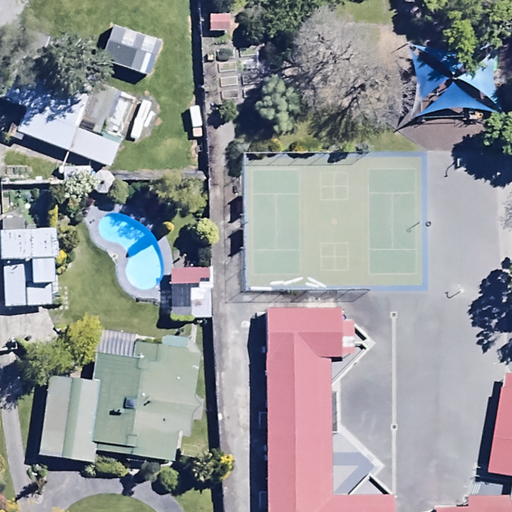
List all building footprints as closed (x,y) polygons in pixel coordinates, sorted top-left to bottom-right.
[(23,117),(14,139),(107,174),(116,151),(73,135),(81,114),(12,88),(4,109),(23,117)] [(111,137),(141,148),(154,112),(124,101),(111,137)] [(8,157),(0,185),(0,187),(46,200),(55,171),(8,157)] [(0,224),(0,269),(2,269),(3,313),(53,312),(52,268),(56,268),(55,237),(20,238),(20,224),(0,224)] [(208,294),(185,294),(185,309),(167,309),(167,322),(208,322),(208,294)] [(333,306),(263,307),(266,511),(392,511),(392,496),(336,497),(333,306)] [(191,345),(100,332),(92,388),(47,382),(36,463),(91,471),(93,459),(174,471),(178,441),(188,442),(201,354),(189,352),(191,345)] [(511,388),(510,388),(495,473),(511,476),(511,388)] [(511,511),(511,501),(434,502),(433,511),(511,511)]
